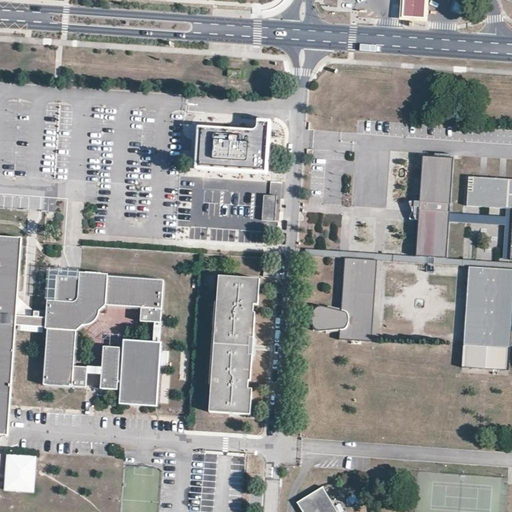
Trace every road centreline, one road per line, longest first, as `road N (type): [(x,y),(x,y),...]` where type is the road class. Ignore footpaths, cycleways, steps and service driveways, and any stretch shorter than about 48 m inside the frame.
road 1 (unclassified): [(270,511),(301,43)]
road 2 (secondary): [(302,26),(0,4)]
road 3 (secondary): [(0,22),(301,43)]
road 4 (secondary): [(301,43),(511,58)]
road 5 (secondary): [(511,41),(302,26)]
